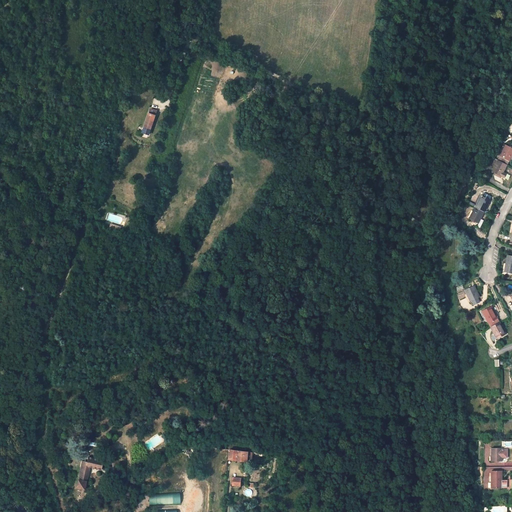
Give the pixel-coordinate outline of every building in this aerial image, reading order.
[(149,134),(156,111),(150,109),(142,133),(149,134)] [(511,147),(505,145),(498,159),(507,164),(510,157),(511,154),(511,147)] [(492,171),(504,177),(506,173),(503,172),(507,164),(498,159),(492,171)] [(484,212),(490,200),(480,195),(474,207),(484,212)] [(469,218),(479,223),(484,212),(474,207),(469,218)] [(480,297),(474,286),(464,290),(470,301),(480,297)] [(494,311),(491,306),(482,311),(490,327),(500,322),(495,312),(494,313),(493,311),(494,311)] [(497,339),(506,334),(500,322),(490,327),(497,339)] [(502,461),(502,448),(491,448),(491,461),(502,461)] [(249,463),(251,463),(252,452),(230,449),(229,459),(249,461),(249,463)] [(102,469),(104,460),(88,456),(87,461),(83,460),(76,487),(85,489),(90,467),(102,469)] [(502,488),(502,471),(491,471),(491,488),(502,488)] [(149,505),(180,503),(180,493),(149,494),(149,505)]
